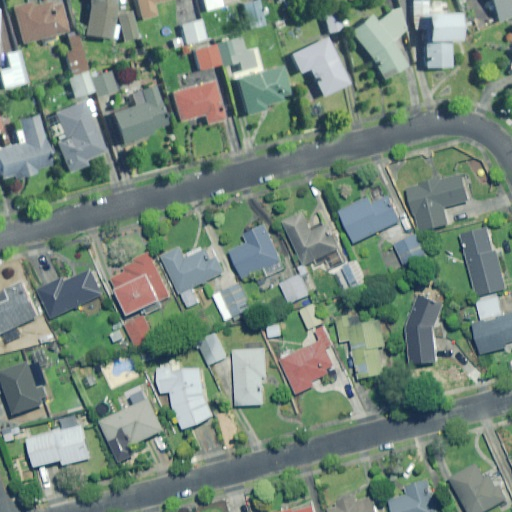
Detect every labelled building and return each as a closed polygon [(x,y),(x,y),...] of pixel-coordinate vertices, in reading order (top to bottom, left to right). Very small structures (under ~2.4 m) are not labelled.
[(110,25),(110,0),(83,0),(82,38),(115,40),(115,26),(110,25)] [(168,0),(131,0),(137,21),(152,17),(149,5),(168,0)] [(198,0),(202,12),(236,3),(234,0),(198,0)] [(426,15),(425,0),(409,0),(410,31),(421,30),(422,69),(448,68),(447,42),(454,42),(454,40),(453,15),(426,15)] [(511,0),(485,0),(497,24),(511,16),(511,0)] [(54,1),(27,8),(26,3),(8,8),(18,45),(63,33),(54,1)] [(263,26),(256,1),(253,2),(241,5),(247,30),(263,26)] [(335,22),(331,8),(319,11),(325,35),(335,32),(346,29),(344,19),(335,22)] [(397,36),(406,28),(390,9),(373,24),(366,16),(346,34),(356,46),(364,56),(380,81),(403,66),(391,47),(389,43),(397,36)] [(137,38),(130,11),(126,13),(116,15),(123,41),(137,38)] [(203,41),(198,21),(195,22),(178,26),(183,46),(203,41)] [(68,78),(83,73),(72,37),(70,37),(61,40),(65,53),(60,55),(68,78)] [(242,54),(237,38),(214,45),(221,68),(227,66),(234,64),(232,57),(242,54)] [(344,86),(322,39),(287,56),(296,75),(306,70),(319,98),(344,86)] [(217,66),(212,46),(190,52),(196,72),(213,67),(217,66)] [(24,84),(16,52),(12,53),(3,55),(7,70),(0,71),(0,87),(1,90),(24,84)] [(286,95),(279,67),(233,80),(243,116),(263,111),(261,107),(265,106),(279,102),(278,98),(286,95)] [(86,79),(90,93),(92,99),(100,96),(114,92),(108,72),(86,79)] [(83,73),(68,78),(65,79),(71,99),(87,94),(90,93),(86,79),(83,73)] [(219,122),(209,83),(168,93),(175,123),(197,117),(200,117),(202,126),(219,122)] [(162,127),(151,88),(129,95),(132,107),(110,114),(118,145),(150,136),(149,131),(162,127)] [(100,153),(80,102),(51,114),(61,141),(53,144),(64,174),(83,166),(81,161),(100,153)] [(24,176),(34,174),(34,171),(47,167),(42,148),(34,117),(15,122),(17,131),(12,133),(15,145),(0,149),(0,179),(9,177),(10,180),(24,176)] [(468,202),(460,174),(438,180),(406,189),(418,233),(448,225),(446,217),(444,209),(468,202)] [(398,223),(386,198),(371,205),(368,198),(339,212),(354,244),(398,223)] [(310,230),(302,213),(282,223),(303,267),(340,249),(327,222),(310,230)] [(283,260),(267,224),(245,234),(249,242),(248,243),(232,250),(245,277),(283,260)] [(494,250),(488,227),(460,234),(475,297),(505,289),(504,282),(496,250),(494,250)] [(427,260),(415,233),(412,235),(393,243),(405,270),(427,260)] [(202,251),(200,247),(191,251),(186,253),(188,257),(185,258),(179,247),(160,256),(179,295),(180,295),(186,309),(197,304),(191,289),(222,274),(210,247),(202,251)] [(130,316),(174,296),(163,271),(161,272),(151,250),(134,258),(135,262),(125,267),(127,271),(112,278),(130,316)] [(366,282),(356,261),(351,263),(341,268),(352,289),(366,282)] [(94,275),(92,270),(65,282),(64,280),(64,279),(52,284),(38,291),(51,319),(103,295),(94,275)] [(307,296),(299,275),(296,277),(279,283),(288,304),(307,296)] [(0,335),(39,320),(23,283),(0,292),(0,335)] [(249,309),(238,284),(236,285),(221,292),(212,296),(224,321),(249,309)] [(444,303),(420,294),(406,320),(410,366),(437,364),(436,344),(434,329),(444,303)] [(501,308),(498,297),(476,303),(482,322),(473,324),(482,355),(508,348),(507,345),(509,344),(511,343),(511,313),(503,316),(501,308)] [(320,324),(312,306),(299,311),(307,330),(320,324)] [(364,324),(361,311),(333,317),(339,343),(346,341),(350,341),(359,380),(383,375),(377,348),(385,347),(379,321),(364,324)] [(155,343),(145,320),(131,327),(126,329),(136,351),(155,343)] [(279,326),(265,326),(266,339),(279,338),(279,326)] [(315,388),(313,381),(329,376),(327,370),(333,368),(326,348),(330,347),(331,347),(324,326),(313,330),(316,338),(312,339),(314,344),(307,346),(307,348),(291,354),(290,349),(277,354),(294,395),(315,388)] [(226,358),(215,334),(197,341),(208,366),(214,363),(226,358)] [(267,378),(264,349),(232,352),(237,406),(263,404),(261,381),(261,378),(267,378)] [(9,402),(13,415),(44,405),(42,400),(48,398),(36,361),(0,372),(0,374),(4,387),(9,402)] [(205,396),(200,367),(157,374),(160,395),(170,393),(172,403),(182,431),(201,423),(213,419),(205,396)] [(112,399),(119,414),(100,423),(114,451),(131,443),(132,446),(147,439),(159,433),(163,431),(148,400),(141,385),(112,399)] [(90,459),(82,426),(27,440),(35,468),(51,464),(62,461),(63,466),(90,459)] [(498,483),(494,485),(489,474),(488,473),(483,475),(477,463),(449,476),(466,511),(484,511),(507,501),(498,483)] [(394,511),(440,511),(436,498),(434,499),(428,480),(408,486),(410,495),(391,500),(394,511)] [(375,511),(372,498),(354,502),(353,499),(346,501),(326,506),(328,511),(375,511)]
